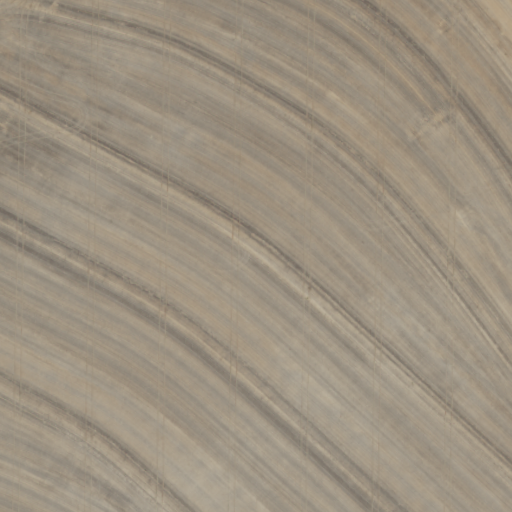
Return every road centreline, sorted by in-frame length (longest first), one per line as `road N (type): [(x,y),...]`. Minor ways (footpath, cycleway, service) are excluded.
road 1 (residential): [(99,511),(104,120)]
road 2 (residential): [(104,120),(105,45),(95,10),(76,0)]
